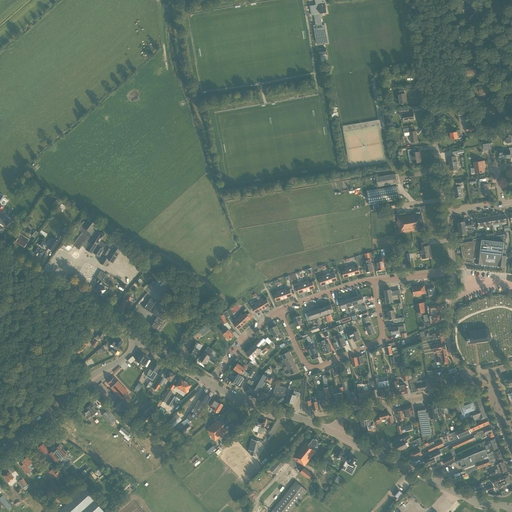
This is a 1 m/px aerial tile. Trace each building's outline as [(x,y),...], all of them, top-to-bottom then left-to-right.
[(314,0),(316,5),(310,6),(312,16),(314,15),(316,25),(313,25),(316,38),(327,37),(325,25),(322,25),(320,14),(327,13),(324,0),(314,0)] [(495,12),(503,16),(506,9),(507,10),(498,5),(494,13),(495,12)] [(478,10),(478,9),(475,7),(474,8),(472,7),(465,17),(471,22),(479,11),(478,10)] [(489,38),(497,42),(500,36),(501,37),(502,37),(493,31),(488,39),(489,38)] [(462,44),(469,49),(473,43),(475,43),(466,38),(461,45),(462,44)] [(494,55),(495,55),(492,62),(500,66),(499,67),(503,59),(494,55)] [(405,94),(403,94),(402,91),(396,91),(397,95),(398,95),(399,105),(406,104),(405,94)] [(413,113),(407,114),(407,110),(399,111),(400,115),(403,115),(404,122),(414,120),(413,113)] [(413,132),(413,128),(403,129),(404,133),(410,132),(411,143),(418,142),(416,131),(413,132)] [(460,130),(453,131),(454,133),(450,133),(451,140),(458,139),(457,134),(461,134),(460,130)] [(511,154),(511,147),(509,148),(510,151),(504,152),(503,149),(498,150),(500,160),(511,158),(510,154),(511,154)] [(420,152),(416,152),(416,149),(408,150),(409,156),(412,155),(413,163),(421,162),(420,152)] [(456,157),(448,158),(450,171),(458,170),(456,157)] [(485,161),(473,163),(475,174),(485,172),(484,165),(485,165),(485,161)] [(373,178),(373,181),(373,183),(374,183),(375,186),(378,185),(378,187),(396,184),(395,175),(376,178),(373,178)] [(462,181),(456,182),(457,185),(458,185),(458,187),(452,188),(453,192),(454,192),(455,198),(462,197),(461,187),(460,187),(460,185),(462,184),(462,181)] [(488,184),(485,185),(485,182),(479,183),(479,186),(479,187),(481,187),(483,195),(490,194),(488,184)] [(373,208),(379,207),(378,203),(399,200),(397,186),(367,191),(369,205),(373,204),(373,208)] [(58,209),(62,212),(66,207),(61,204),(58,209)] [(398,222),(397,222),(399,233),(424,229),(421,213),(420,213),(420,212),(416,213),(416,214),(412,215),(398,217),(398,222)] [(7,226),(10,221),(0,214),(0,231),(1,232),(5,225),(7,226)] [(506,223),(505,215),(498,216),(499,224),(506,223)] [(499,224),(498,216),(491,217),(493,225),(499,224)] [(493,225),(491,217),(484,218),(486,227),(493,225)] [(486,227),(484,218),(477,219),(479,228),(486,227)] [(83,221),(77,229),(82,233),(72,245),(79,250),(86,241),(89,243),(85,250),(92,254),(92,253),(99,257),(102,258),(99,263),(106,267),(109,261),(113,263),(121,250),(114,245),(111,243),(109,247),(100,241),(104,234),(98,230),(96,232),(93,230),(96,225),(88,219),(86,223),(83,221)] [(458,223),(459,229),(475,227),(476,227),(475,223),(471,223),(467,223),(467,225),(465,225),(465,222),(464,221),(458,222),(458,223)] [(459,229),(460,236),(467,235),(466,230),(467,229),(468,231),(476,230),(475,227),(459,229)] [(24,247),(29,240),(25,238),(28,234),(23,231),(20,234),(16,242),(24,247)] [(504,242),(504,235),(473,240),(473,241),(460,243),(463,260),(471,261),(471,263),(505,267),(508,245),(504,245),(504,242)] [(48,248),(52,251),(58,241),(54,238),(48,248)] [(36,246),(32,252),(40,257),(44,251),(41,249),(42,247),(43,248),(46,243),(42,241),(40,245),(38,244),(36,246)] [(429,246),(425,247),(425,243),(418,244),(419,252),(421,252),(422,259),(431,257),(429,246)] [(376,259),(377,262),(378,271),(385,270),(384,262),(386,262),(385,257),(380,257),(380,259),(376,259)] [(405,257),(401,258),(401,261),(397,262),(398,268),(406,267),(406,261),(405,257)] [(371,263),(370,259),(366,260),(367,264),(365,265),(366,273),(373,271),(371,263)] [(354,265),(349,267),(352,276),(360,274),(358,267),(355,268),(354,265)] [(349,267),(345,268),(345,270),(342,271),(344,278),(352,276),(349,267)] [(329,283),(337,281),(334,272),(326,274),(329,283)] [(321,286),(329,283),(326,274),(322,276),(322,278),(319,279),(321,286)] [(99,280),(97,282),(100,284),(96,291),(99,293),(98,293),(99,294),(99,295),(101,295),(102,296),(104,293),(106,295),(108,291),(106,290),(107,288),(101,285),(102,284),(101,283),(101,282),(99,280)] [(147,287),(150,290),(155,284),(152,281),(147,287)] [(309,283),(308,281),(304,282),(307,291),(315,288),(313,282),(309,283)] [(304,282),(299,284),(300,286),(297,287),(299,294),(307,291),(304,282)] [(434,287),(426,288),(427,291),(425,291),(424,285),(412,288),(414,296),(426,294),(427,293),(428,297),(436,296),(434,287)] [(286,288),(281,290),(284,299),(292,296),(290,290),(287,291),(286,288)] [(392,295),(391,290),(384,291),(385,297),(397,295),(400,294),(399,288),(396,289),(396,292),(393,293),(393,294),(392,295)] [(284,299),(281,290),(277,292),(277,294),(274,295),(276,302),(284,299)] [(128,296),(126,300),(124,299),(119,306),(124,310),(126,307),(127,308),(130,303),(133,299),(131,298),(132,295),(130,294),(129,296),(128,296)] [(362,295),(357,297),(360,310),(361,312),(367,310),(365,305),(362,306),(361,303),(364,302),(362,295)] [(394,297),(394,298),(397,298),(397,295),(385,297),(386,303),(393,302),(392,297),(394,297)] [(360,310),(357,297),(351,299),(353,306),(354,310),(357,309),(358,311),(360,310)] [(157,302),(150,298),(144,308),(150,312),(157,302)] [(263,310),(270,305),(267,299),(264,301),(263,299),(258,301),(263,310)] [(349,313),(348,309),(345,300),(339,302),(341,309),(345,308),(347,314),(349,313)] [(252,308),(256,314),(263,310),(258,301),(254,304),(255,306),(252,308)] [(166,315),(162,313),(166,306),(159,302),(152,314),(157,317),(160,319),(163,321),(166,315)] [(423,303),(415,304),(417,314),(418,314),(418,316),(424,315),(424,313),(425,313),(423,303)] [(333,312),(331,305),(325,307),(329,320),(332,319),(331,315),(330,313),(333,312)] [(438,305),(427,307),(428,314),(423,315),(425,324),(431,323),(440,321),(439,317),(440,317),(438,305)] [(329,320),(325,307),(320,309),(322,316),(325,315),(326,317),(327,320),(328,322),(330,322),(329,320)] [(314,311),(318,323),(319,325),(321,324),(320,323),(321,323),(319,319),(319,317),(322,316),(320,309),(314,311)] [(388,311),(389,320),(394,319),(394,322),(404,321),(403,318),(396,319),(394,310),(388,311)] [(316,324),(318,323),(314,311),(308,313),(311,320),(314,319),(315,321),(316,324)] [(243,316),(242,314),(238,317),(244,324),(251,319),(251,318),(252,317),(249,313),(248,315),(246,313),(243,316)] [(219,317),(223,325),(227,322),(223,314),(219,317)] [(303,331),(307,330),(306,326),(305,327),(304,323),(302,324),(300,316),(293,318),(294,319),(293,320),(294,322),(295,322),(296,327),(300,325),(301,329),(302,329),(303,331)] [(368,316),(362,318),(364,321),(365,324),(371,321),(369,318),(368,316)] [(157,330),(159,331),(161,328),(159,327),(160,325),(158,323),(160,319),(157,317),(154,321),(150,326),(157,330)] [(238,317),(234,321),(236,322),(233,325),(238,330),(244,324),(238,317)] [(203,327),(207,332),(212,328),(208,323),(203,327)] [(375,333),(372,325),(365,328),(369,335),(368,335),(369,336),(375,333)] [(274,337),(278,335),(280,339),(283,337),(281,333),(280,333),(276,326),(270,329),(271,330),(270,330),(271,333),(272,332),(274,337)] [(398,327),(390,328),(391,335),(400,334),(399,331),(403,330),(405,330),(404,326),(398,327)] [(226,332),(224,335),(229,340),(234,336),(229,330),(228,330),(226,327),(224,330),(226,332)] [(103,339),(103,338),(107,332),(106,332),(106,331),(105,330),(104,330),(101,329),(97,335),(98,335),(95,339),(98,340),(100,339),(102,340),(102,339),(103,339)] [(490,330),(487,329),(469,331),(470,336),(467,336),(467,338),(467,342),(468,344),(488,341),(489,341),(491,339),(491,338),(490,330)] [(446,351),(447,351),(445,342),(444,342),(442,330),(437,331),(437,333),(432,334),(433,336),(433,338),(431,338),(432,344),(434,353),(441,352),(443,365),(446,364),(447,365),(448,366),(449,366),(450,365),(451,365),(451,363),(451,362),(448,358),(447,358),(446,351)] [(361,339),(360,339),(357,331),(358,331),(357,331),(351,334),(350,332),(347,334),(349,339),(353,338),(354,341),(354,342),(361,339)] [(338,335),(333,336),(335,341),(337,340),(340,347),(340,348),(346,345),(343,337),(340,339),(338,335)] [(433,336),(422,338),(425,357),(434,356),(434,353),(432,344),(431,338),(433,338),(433,336)] [(265,340),(261,337),(254,344),(255,345),(250,349),(257,355),(261,351),(258,348),(265,340)] [(85,339),(74,350),(79,354),(89,343),(85,339)] [(122,341),(121,340),(120,340),(117,339),(115,342),(113,341),(111,345),(114,347),(113,348),(111,351),(115,354),(118,350),(117,350),(118,348),(119,349),(123,342),(122,342),(122,341)] [(328,341),(325,343),(324,340),(319,342),(323,352),(325,351),(326,353),(326,354),(332,351),(328,341)] [(194,341),(191,345),(193,346),(189,352),(191,354),(193,356),(193,355),(194,356),(198,349),(196,348),(199,344),(194,341)] [(318,356),(318,357),(317,354),(319,353),(315,345),(307,348),(312,359),(312,360),(319,357),(318,356)] [(203,356),(200,361),(205,364),(210,356),(213,351),(208,347),(202,355),(203,356)] [(250,349),(246,354),(252,360),(257,355),(250,349)] [(292,358),(289,352),(281,356),(284,360),(280,362),(281,364),(285,362),(292,358)] [(148,359),(148,358),(147,358),(145,357),(145,356),(144,356),(144,355),(143,354),(142,354),(141,354),(141,355),(140,355),(140,356),(138,359),(137,360),(137,361),(136,362),(140,364),(139,365),(141,367),(142,365),(145,366),(149,359),(148,359)] [(288,368),(295,364),(292,358),(285,362),(287,366),(284,368),(284,370),(288,368)] [(152,381),(157,374),(155,373),(160,366),(159,365),(159,364),(158,364),(157,364),(155,362),(147,374),(146,377),(152,381)] [(236,372),(237,371),(239,372),(242,375),(245,371),(248,367),(245,365),(243,367),(238,364),(234,369),(235,370),(235,371),(236,372)] [(291,375),(299,371),(295,364),(288,368),(290,373),(287,374),(288,376),(291,375)] [(409,380),(407,372),(405,364),(401,365),(402,373),(404,381),(409,380)] [(456,372),(456,368),(450,369),(451,370),(448,371),(449,373),(446,374),(446,378),(450,377),(452,385),(457,384),(456,376),(455,372),(456,372)] [(169,371),(165,378),(164,378),(163,379),(161,377),(153,389),(157,391),(160,385),(162,386),(166,379),(171,382),(175,375),(169,371)] [(245,371),(242,375),(239,372),(237,374),(231,383),(236,385),(236,386),(236,385),(240,388),(240,389),(249,376),(252,378),(255,372),(252,371),(250,374),(245,371)] [(250,395),(257,398),(261,391),(266,394),(270,387),(266,385),(267,384),(265,383),(267,379),(269,380),(271,376),(265,372),(263,376),(261,375),(257,383),(254,387),(250,395)] [(436,377),(436,378),(438,388),(444,387),(443,384),(445,383),(444,379),(443,379),(442,376),(436,377)] [(127,394),(128,393),(117,381),(117,382),(113,378),(107,383),(111,387),(121,398),(119,400),(119,399),(112,405),(119,413),(126,407),(128,405),(126,402),(131,397),(127,394)] [(180,379),(175,387),(186,393),(191,385),(187,383),(188,383),(187,382),(187,383),(184,381),(184,380),(184,381),(180,379)] [(416,379),(409,380),(410,385),(411,385),(412,393),(417,392),(418,391),(427,390),(426,384),(425,380),(417,381),(416,379)] [(246,392),(250,395),(254,387),(257,383),(253,381),(252,382),(249,380),(247,383),(246,386),(247,387),(246,389),(248,390),(246,392)] [(356,403),(355,397),(352,397),(351,394),(348,395),(347,393),(348,392),(347,382),(343,383),(344,393),(345,393),(346,398),(347,405),(356,403)] [(171,384),(168,390),(161,401),(165,404),(172,393),(171,392),(172,390),(175,386),(171,384)] [(368,388),(368,390),(369,390),(371,400),(376,399),(375,394),(375,390),(370,391),(369,384),(365,384),(366,388),(368,388)] [(279,396),(280,398),(286,396),(285,395),(285,394),(287,388),(276,385),(273,395),(273,394),(279,396)] [(363,385),(361,385),(361,387),(357,387),(358,392),(360,402),(366,401),(364,391),(363,385)] [(400,389),(399,389),(400,395),(408,393),(407,388),(406,388),(406,385),(399,386),(400,389)] [(390,390),(389,390),(389,386),(379,388),(380,392),(381,398),(391,396),(390,390)] [(286,396),(287,396),(288,397),(286,401),(293,404),(296,397),(299,398),(300,393),(294,391),(293,395),(289,394),(290,393),(287,392),(286,395),(285,395),(286,396)] [(203,393),(198,400),(199,400),(194,407),(194,406),(186,419),(191,422),(195,417),(197,418),(204,408),(204,409),(211,398),(209,397),(210,397),(203,393)] [(166,404),(170,407),(176,397),(172,395),(166,404)] [(479,395),(472,397),(472,398),(467,400),(467,401),(459,404),(459,401),(452,402),(454,413),(461,411),(460,411),(461,411),(462,414),(460,415),(461,420),(471,416),(472,420),(474,422),(478,420),(479,422),(481,421),(481,420),(487,418),(479,395)] [(316,396),(310,398),(311,401),(306,402),(307,409),(313,408),(314,411),(318,410),(317,402),(316,396)] [(326,399),(321,400),(319,401),(320,405),(322,405),(323,409),(328,408),(326,399)] [(211,409),(216,412),(218,413),(223,405),(218,402),(214,400),(210,405),(212,407),(211,409)] [(451,419),(452,418),(450,408),(449,408),(448,403),(445,403),(444,402),(440,403),(441,407),(440,407),(440,409),(441,409),(442,414),(446,413),(446,415),(444,415),(445,421),(448,421),(448,419),(449,420),(451,419)] [(438,418),(436,403),(430,404),(430,405),(428,406),(430,420),(438,418)] [(89,405),(88,405),(88,406),(85,409),(81,412),(85,417),(87,419),(91,416),(97,412),(91,404),(90,405),(89,405)] [(406,417),(414,415),(413,411),(412,405),(403,407),(406,417)] [(137,421),(142,413),(132,407),(127,415),(137,421)] [(153,410),(150,407),(142,414),(145,417),(153,410)] [(404,416),(404,418),(406,417),(403,407),(395,409),(398,419),(401,418),(402,420),(404,420),(403,416),(404,416)] [(110,424),(116,419),(108,410),(102,415),(110,424)] [(432,435),(428,413),(426,413),(426,410),(418,411),(422,437),(432,435)] [(379,414),(380,417),(376,419),(377,424),(381,423),(381,421),(388,419),(389,424),(393,423),(392,416),(389,416),(388,412),(379,414)] [(364,418),(366,422),(369,432),(375,430),(373,422),(372,423),(370,416),(364,418)] [(258,432),(262,418),(257,417),(253,431),(258,432)] [(222,418),(219,421),(218,420),(206,430),(209,433),(208,434),(215,441),(227,430),(226,429),(230,426),(222,418)] [(264,428),(266,420),(262,418),(258,432),(264,434),(266,428),(264,428)] [(278,418),(265,442),(269,444),(282,420),(278,418)] [(369,433),(369,432),(366,422),(364,418),(359,419),(362,429),(363,432),(363,435),(369,433)] [(468,427),(456,432),(459,438),(471,433),(470,432),(490,424),(487,418),(481,421),(479,422),(468,427)] [(191,422),(186,419),(183,421),(175,427),(173,429),(177,432),(179,430),(180,429),(187,423),(188,424),(190,422),(191,422)] [(69,423),(63,427),(68,433),(66,435),(69,440),(73,437),(71,435),(75,431),(69,423)] [(180,429),(183,434),(191,428),(188,424),(187,423),(180,429)] [(401,427),(403,433),(413,430),(411,424),(401,427)] [(492,432),(493,432),(491,427),(484,430),(477,433),(477,434),(452,446),(453,449),(470,442),(475,439),(481,437),(486,434),(492,432)] [(234,437),(236,440),(244,433),(241,431),(234,437)] [(407,442),(406,443),(404,441),(411,438),(408,433),(399,437),(401,442),(395,445),(398,452),(408,447),(407,447),(409,446),(407,442)] [(313,437),(308,443),(306,442),(294,458),(304,467),(317,451),(316,449),(321,443),(313,437)] [(495,439),(487,442),(488,445),(485,447),(486,450),(489,449),(490,451),(499,448),(495,439)] [(435,444),(433,441),(426,445),(427,446),(427,448),(430,453),(437,449),(444,446),(442,441),(435,444)] [(251,443),(248,453),(256,455),(259,445),(251,443)] [(44,454),(46,456),(48,455),(55,463),(59,459),(61,461),(64,459),(62,457),(67,454),(59,444),(55,448),(54,446),(50,449),(52,451),(50,452),(46,447),(45,447),(43,444),(39,447),(42,451),(42,452),(44,454)] [(215,449),(212,446),(206,451),(210,455),(213,451),(215,449)] [(418,454),(421,453),(419,448),(410,453),(412,457),(413,459),(419,456),(418,454)] [(460,460),(462,467),(461,467),(463,471),(465,470),(466,473),(469,472),(477,469),(497,462),(497,461),(503,459),(499,449),(491,452),(491,453),(487,454),(485,450),(472,455),(460,460)] [(341,451),(339,450),(335,457),(336,457),(335,459),(339,461),(340,459),(344,461),(346,456),(343,455),(344,453),(344,452),(342,451),(341,451)] [(436,462),(434,458),(437,457),(435,452),(428,455),(430,458),(424,460),(427,467),(436,462)] [(344,466),(343,470),(347,472),(348,470),(353,473),(357,465),(357,466),(357,465),(355,464),(357,459),(351,456),(348,464),(346,467),(344,466)] [(31,463),(26,457),(21,462),(24,464),(21,467),(26,474),(30,471),(29,470),(33,466),(31,463)] [(443,462),(445,466),(455,461),(453,457),(443,462)] [(280,459),(270,470),(274,474),(275,474),(276,475),(278,472),(277,471),(285,463),(280,459)] [(507,471),(505,466),(504,461),(495,464),(497,469),(489,472),(491,476),(497,474),(496,473),(498,472),(499,474),(507,471)] [(55,471),(53,468),(49,472),(53,476),(54,474),(56,476),(58,474),(61,472),(57,469),(55,471)] [(304,468),(300,473),(309,480),(313,475),(304,468)] [(3,477),(11,485),(19,478),(15,473),(11,476),(9,472),(7,474),(6,474),(4,475),(4,476),(3,477)] [(498,484),(510,479),(509,475),(500,478),(499,480),(493,482),(494,485),(496,485),(497,484),(498,484)] [(18,482),(22,488),(26,484),(22,479),(18,482)] [(511,483),(510,479),(498,484),(497,484),(496,485),(498,489),(500,488),(500,489),(511,484),(511,483)] [(296,482),(271,511),(290,511),(307,491),(296,482)] [(403,498),(407,492),(410,486),(405,484),(402,490),(398,496),(403,498)] [(58,511),(103,511),(104,511),(84,490),(58,511)] [(4,495),(1,497),(8,506),(11,504),(4,495)]
